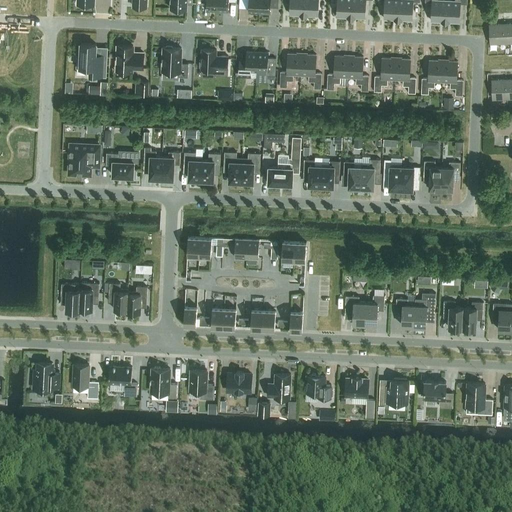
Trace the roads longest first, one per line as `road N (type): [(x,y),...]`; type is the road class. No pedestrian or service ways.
road 1 (residential): [(173,198),(470,212),(475,44),(50,23)]
road 2 (residential): [(511,367),(166,352)]
road 3 (residential): [(167,332),(511,348)]
road 4 (residential): [(50,23),(42,191)]
road 5 (residential): [(0,323),(167,332)]
road 6 (residential): [(201,283),(217,274),(281,278),(284,289),(270,291),(211,287)]
road 7 (residential): [(166,352),(0,344)]
road 8 (residential): [(42,191),(173,198)]
